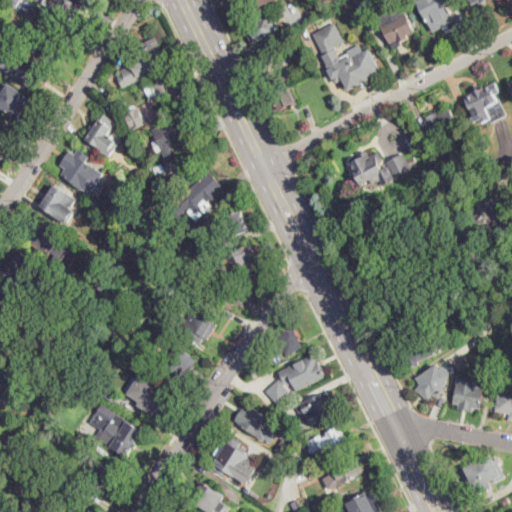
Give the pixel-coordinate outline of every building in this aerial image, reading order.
[(70,20),(43,3),(44,0),(72,0),(80,5),(70,20)] [(271,0),(248,12),(241,0),(271,0)] [(294,13),(289,1),(291,0),(303,0),(307,8),(294,13)] [(364,11),(372,30),(382,25),(393,47),(404,43),(403,40),(418,32),(402,0),(397,0),(375,11),(373,6),(364,11)] [(445,0),(456,20),(434,31),(418,0),(445,0)] [(41,20),(43,17),(70,36),(60,51),(57,49),(54,54),(20,31),(32,13),(41,20)] [(271,13),(275,21),(278,20),(283,28),(254,44),(249,35),(255,32),(250,24),(271,13)] [(314,32),(338,82),(344,78),(350,89),(383,71),(370,48),(342,61),(334,44),(345,39),(335,20),(314,32)] [(170,62),(141,79),(135,67),(132,69),(126,57),(135,53),(134,50),(143,46),(142,44),(158,36),(170,62)] [(277,56),(264,63),(258,52),(271,45),(277,56)] [(40,86),(35,83),(33,87),(0,66),(13,47),(45,68),(42,73),(46,76),(40,86)] [(172,73),(176,81),(179,80),(186,94),(163,105),(162,103),(156,106),(151,97),(157,94),(152,83),(172,73)] [(283,75),(293,95),(294,94),(299,104),(291,108),(289,105),(275,112),(270,101),(274,99),(267,84),(283,75)] [(497,82),(502,91),(496,94),(498,99),(501,98),(508,114),(492,122),(491,119),(478,125),(465,98),(473,94),(471,92),(486,85),(487,87),(497,82)] [(11,85),(32,98),(19,118),(0,106),(0,90),(3,85),(8,89),(11,85)] [(122,103),(116,109),(107,101),(113,95),(122,103)] [(133,128),(126,114),(141,107),(148,121),(133,128)] [(450,109),(458,125),(434,137),(426,121),(429,120),(427,116),(437,110),(440,115),(450,109)] [(175,147),(179,155),(168,160),(163,149),(155,153),(151,144),(158,140),(153,129),(192,110),(203,133),(175,147)] [(114,136),(111,140),(108,138),(105,143),(109,145),(105,151),(89,139),(106,115),(118,123),(111,134),(114,136)] [(0,151),(10,137),(2,132),(0,135),(0,151)] [(490,145),(477,152),(471,139),(484,133),(490,145)] [(80,149),(92,157),(89,161),(106,172),(92,193),(64,174),(67,169),(62,165),(72,150),(77,154),(80,149)] [(369,150),(372,156),(381,152),(389,167),(390,166),(397,179),(383,186),(381,182),(375,185),(371,177),(354,186),(350,177),(356,174),(350,163),(359,159),(357,156),(369,150)] [(408,159),(415,155),(418,161),(411,164),(413,167),(396,175),(388,160),(405,152),(408,159)] [(170,177),(162,181),(158,173),(166,169),(170,177)] [(198,220),(179,199),(210,170),(225,186),(221,190),(223,193),(211,203),(214,206),(198,220)] [(57,215),(43,206),(56,185),(70,193),(57,215)] [(511,225),(495,241),(467,211),(482,196),(511,225)] [(226,240),(221,229),(225,227),(222,219),(243,210),(251,230),(226,240)] [(58,243),(70,250),(71,248),(80,254),(69,271),(53,261),(56,256),(27,238),(38,220),(62,235),(58,243)] [(201,235),(196,242),(186,234),(196,223),(202,228),(198,232),(201,235)] [(221,285),(217,275),(222,273),(217,262),(226,258),(225,255),(251,244),(262,268),(221,285)] [(51,268),(37,292),(20,282),(24,275),(20,272),(17,277),(5,269),(18,248),(51,268)] [(163,288),(149,278),(157,267),(171,276),(163,288)] [(112,278),(105,289),(97,284),(104,273),(112,278)] [(263,283),(256,286),(254,280),(261,278),(263,283)] [(13,306),(8,314),(4,312),(2,316),(0,314),(0,280),(1,279),(12,286),(8,292),(15,297),(10,304),(13,306)] [(171,299),(179,286),(166,279),(159,292),(171,299)] [(215,323),(218,325),(209,339),(205,337),(201,344),(177,329),(183,320),(186,323),(199,302),(220,315),(215,323)] [(305,348),(288,356),(284,349),(275,353),(269,340),(285,332),(282,327),(292,322),(305,348)] [(437,354),(420,361),(422,365),(411,369),(408,359),(404,360),(398,346),(429,334),(437,354)] [(50,342),(46,349),(36,343),(40,336),(50,342)] [(44,351),(40,358),(29,352),(33,345),(44,351)] [(183,385),(170,376),(174,370),(165,364),(178,345),(200,360),(183,385)] [(138,351),(135,358),(127,353),(130,347),(138,351)] [(280,369),(317,352),(328,375),(297,390),(296,388),(292,390),(280,403),(267,389),(280,378),(283,376),(280,369)] [(440,398),(434,395),(428,399),(418,390),(421,382),(418,377),(436,365),(452,374),(440,398)] [(261,374),(254,378),(251,372),(258,368),(261,374)] [(141,374),(157,384),(156,385),(170,395),(166,400),(169,403),(163,412),(160,410),(156,416),(140,405),(142,402),(129,394),(130,393),(125,390),(134,376),(138,378),(141,374)] [(486,388),(482,409),(475,407),(474,412),(460,409),(461,404),(454,403),(460,377),(481,381),(480,387),(486,388)] [(511,419),(511,413),(498,411),(502,387),(511,388),(511,419)] [(114,401),(102,396),(105,388),(118,393),(114,401)] [(339,411),(313,425),(310,419),(305,421),(298,407),(328,391),(339,411)] [(252,404),(278,421),(265,441),(236,421),(244,408),(248,411),(252,404)] [(110,417),(127,427),(129,423),(144,432),(127,459),(118,454),(120,450),(99,436),(110,417)] [(349,448),(328,457),(327,455),(321,458),(318,451),(313,454),(313,452),(310,453),(309,450),(311,449),(308,441),(322,435),(323,438),(328,436),(326,432),(339,426),(349,448)] [(94,448),(79,437),(85,430),(99,440),(94,448)] [(242,442),(240,446),(249,452),(247,454),(250,455),(248,458),(259,466),(248,484),(226,470),(223,475),(208,465),(224,440),(229,443),(233,436),(242,442)] [(291,453),(286,461),(275,454),(279,446),(291,453)] [(368,475),(338,489),(336,485),(329,488),(324,476),(336,471),(333,465),(358,453),(368,475)] [(506,477),(492,484),(494,487),(482,494),(473,478),(468,481),(462,471),(494,454),(506,477)] [(64,470),(59,478),(45,469),(50,461),(64,470)] [(101,497),(95,494),(92,499),(80,491),(99,462),(116,473),(101,497)] [(308,470),(298,475),(294,467),(304,462),(308,470)] [(216,511),(211,511),(194,501),(206,483),(226,496),(216,511)] [(350,511),(346,503),(373,490),(384,511),(350,511)] [(71,511),(73,509),(60,501),(66,491),(99,511),(71,511)] [(304,510),(300,511),(294,511),(290,505),(299,500),(304,510)]
